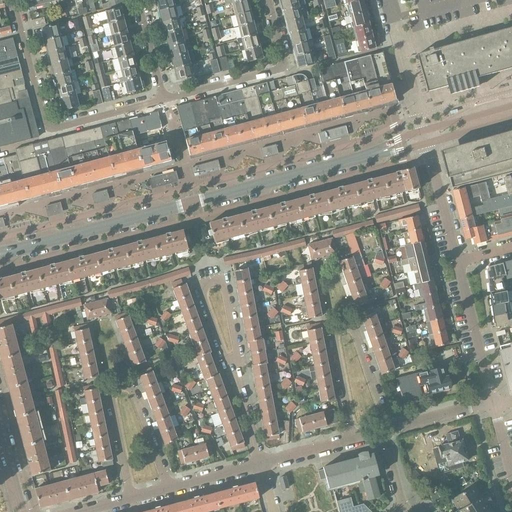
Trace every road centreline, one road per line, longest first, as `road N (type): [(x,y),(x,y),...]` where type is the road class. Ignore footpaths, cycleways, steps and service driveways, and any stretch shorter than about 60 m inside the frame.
road 1 (tertiary): [(0,254),(424,138)]
road 2 (residential): [(12,0),(47,128),(163,99)]
road 3 (residential): [(129,498),(109,396),(114,387),(133,391),(168,487)]
road 4 (residential): [(384,430),(355,331),(341,326),(332,336),(351,438)]
road 5 (residential): [(163,99),(278,69),(283,57),(268,0)]
road 6 (residential): [(234,367),(224,284),(201,291),(225,359)]
road 7 (residential): [(493,403),(457,261)]
road 8 (residential): [(457,261),(424,138)]
